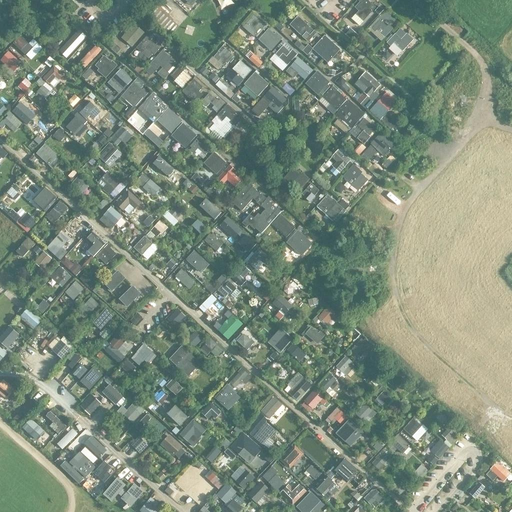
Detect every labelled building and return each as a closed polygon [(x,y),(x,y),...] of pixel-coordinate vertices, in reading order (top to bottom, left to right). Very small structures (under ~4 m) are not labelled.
[(359,12),(352,19),(359,25),(376,8),(367,0),(362,0),(355,8),(359,12)] [(266,25),(254,15),(243,26),(255,37),(266,25)] [(317,34),(298,16),(290,25),(309,42),(317,34)] [(380,20),(372,29),(376,33),(378,32),(385,38),(393,29),(389,24),(387,26),(380,20)] [(145,33),(134,23),(121,38),(132,48),(145,33)] [(281,41),(267,29),(258,39),(272,52),(281,41)] [(74,36),(69,32),(62,41),(67,45),(69,42),(76,47),(84,38),(77,32),(74,36)] [(391,34),(385,41),(391,46),(395,42),(398,45),(397,46),(403,51),(414,40),(407,33),(401,39),(395,34),(393,36),(391,34)] [(150,37),(148,35),(136,49),(149,59),(153,54),(154,55),(162,46),(158,43),(156,45),(149,39),(150,37)] [(340,50),(324,36),(312,49),(308,45),(302,51),(307,56),(313,50),(328,64),(340,50)] [(22,37),(15,45),(26,56),(33,48),(22,37)] [(85,38),(76,47),(83,54),(92,45),(85,38)] [(97,43),(79,62),(85,67),(103,49),(97,43)] [(290,52),(283,45),(275,55),(287,66),(298,54),(292,50),(290,52)] [(234,57),(223,47),(210,62),(217,69),(221,65),(224,68),(234,57)] [(176,63),(164,52),(156,61),(168,72),(176,63)] [(8,53),(0,61),(13,73),(21,65),(8,53)] [(256,53),(251,57),(258,66),(263,63),(256,53)] [(111,63),(104,57),(95,66),(99,70),(97,72),(106,79),(118,66),(112,61),(111,63)] [(305,65),(297,58),(289,67),(303,80),(313,69),(308,63),(305,65)] [(240,61),(232,70),(243,81),(252,71),(240,61)] [(83,73),(86,78),(94,72),(91,67),(83,73)] [(180,67),(172,75),(176,79),(174,82),(182,89),(192,78),(180,67)] [(131,81),(120,70),(112,80),(123,91),(131,81)] [(330,83),(317,71),(305,85),(318,96),(320,94),(323,96),(330,88),(328,86),(330,83)] [(217,81),(220,76),(212,72),(210,78),(217,81)] [(381,86),(365,72),(358,81),(366,88),(363,93),(370,99),(381,86)] [(269,85),(255,73),(240,90),(244,94),(245,92),(254,100),(269,85)] [(54,75),(46,83),(53,89),(59,80),(54,75)] [(25,78),(20,86),(27,90),(31,82),(25,78)] [(203,88),(194,79),(182,92),(196,103),(203,95),(199,92),(203,88)] [(232,96),(235,92),(220,81),(217,85),(232,96)] [(46,83),(37,92),(45,99),(53,89),(46,83)] [(143,91),(134,83),(126,92),(131,97),(135,92),(139,96),(137,98),(141,102),(148,94),(144,90),(143,91)] [(349,101),(333,86),(322,98),(338,112),(349,101)] [(279,96),(272,90),(268,93),(266,92),(263,96),(265,97),(263,99),(267,103),(271,98),(279,105),(284,99),(280,95),(279,96)] [(218,101),(209,93),(201,102),(207,107),(211,103),(214,106),(212,108),(217,113),(225,103),(220,99),(218,101)] [(397,103),(386,93),(370,110),(384,123),(389,117),(386,115),(397,103)] [(162,102),(154,96),(142,109),(156,121),(167,110),(160,103),(162,102)] [(25,99),(19,106),(30,116),(36,110),(25,99)] [(89,101),(78,113),(85,119),(89,115),(94,120),(101,113),(89,101)] [(364,113),(350,101),(335,117),(340,121),(343,118),(352,127),(364,113)] [(241,117),(227,105),(217,116),(222,121),(224,119),(233,126),(241,117)] [(167,110),(156,121),(170,134),(182,121),(168,108),(167,110)] [(11,113),(3,122),(11,129),(19,120),(11,113)] [(378,127),(367,116),(356,128),(354,127),(349,132),(364,146),(371,139),(369,137),(378,127)] [(72,119),(65,127),(72,133),(79,125),(72,119)] [(192,130),(184,122),(169,139),(169,140),(174,145),(175,145),(178,142),(178,140),(182,135),(186,138),(181,144),(186,148),(197,136),(191,131),(192,130)] [(103,143),(113,131),(109,127),(98,139),(103,143)] [(124,128),(116,136),(121,141),(129,133),(124,128)] [(59,129),(53,136),(65,146),(70,140),(59,129)] [(389,142),(381,134),(371,144),(384,157),(396,144),(391,139),(389,142)] [(197,143),(195,141),(188,149),(194,154),(197,149),(206,157),(210,152),(198,141),(197,143)] [(109,144),(97,156),(106,163),(115,153),(111,149),(113,147),(109,144)] [(0,153),(4,157),(8,152),(0,145),(0,153)] [(44,145),(37,154),(50,167),(57,159),(44,145)] [(351,162),(337,150),(323,165),(337,177),(351,162)] [(228,166),(214,153),(204,164),(218,177),(228,166)] [(157,158),(150,165),(158,173),(168,163),(163,158),(160,161),(157,158)] [(363,173),(354,165),(343,177),(348,182),(351,179),(354,182),(352,185),(358,191),(368,180),(362,174),(363,173)] [(237,176),(227,167),(218,177),(224,183),(228,180),(236,186),(243,178),(239,174),(237,176)] [(301,175),(293,169),(284,179),(299,193),(311,180),(303,173),(301,175)] [(106,185),(102,190),(109,196),(120,184),(107,173),(100,180),(106,185)] [(79,175),(71,184),(83,194),(90,185),(79,175)] [(143,175),(137,182),(154,197),(161,190),(150,180),(149,181),(143,175)] [(341,181),(336,186),(341,192),(347,186),(341,181)] [(318,191),(311,185),(303,194),(307,197),(311,193),(314,196),(318,191)] [(12,187),(8,192),(16,199),(20,194),(12,187)] [(188,187),(181,194),(193,205),(199,198),(188,187)] [(266,200),(253,187),(242,199),(248,204),(253,198),(260,206),(266,200)] [(56,198),(48,191),(36,204),(44,211),(56,198)] [(128,191),(116,204),(123,212),(130,205),(135,210),(141,203),(128,191)] [(344,210),(328,196),(317,207),(333,222),(344,210)] [(215,219),(222,212),(207,197),(200,205),(215,219)] [(277,209),(266,199),(266,200),(260,206),(266,210),(261,216),(267,221),(277,209)] [(67,210),(60,202),(49,214),(57,222),(67,210)] [(176,205),(169,213),(175,219),(182,211),(176,205)] [(111,207),(104,215),(111,222),(118,214),(111,207)] [(25,210),(15,221),(28,232),(37,221),(25,210)] [(144,222),(149,226),(156,219),(151,214),(144,222)] [(295,228),(281,215),(272,224),(287,237),(295,228)] [(226,216),(218,225),(234,240),(242,231),(226,216)] [(83,225),(76,217),(62,233),(70,240),(83,225)] [(201,233),(207,227),(199,218),(193,224),(201,233)] [(160,221),(151,231),(158,236),(161,233),(163,234),(168,227),(160,221)] [(312,244),(298,231),(287,243),(302,256),(312,244)] [(93,232),(85,241),(92,247),(87,252),(91,256),(103,242),(93,232)] [(211,234),(204,241),(217,252),(223,243),(217,237),(218,238),(213,234),(211,234)] [(136,250),(142,256),(153,244),(144,236),(139,242),(141,244),(136,250)] [(36,244),(28,237),(22,245),(29,251),(36,244)] [(112,247),(109,244),(96,258),(105,267),(117,254),(111,248),(112,247)] [(51,259),(43,252),(35,262),(43,269),(51,259)] [(195,252),(187,260),(197,269),(204,262),(201,259),(202,258),(195,252)] [(251,254),(246,260),(254,267),(261,260),(254,254),(253,255),(251,254)] [(61,261),(76,276),(84,268),(76,260),(74,263),(66,256),(61,261)] [(63,286),(72,275),(60,265),(51,276),(63,286)] [(244,265),(237,273),(243,279),(245,277),(252,284),(257,279),(250,272),(250,271),(244,265)] [(112,291),(127,277),(119,269),(104,282),(112,291)] [(181,269),(175,276),(191,288),(196,280),(181,269)] [(88,287),(93,282),(85,273),(80,278),(88,287)] [(113,291),(128,306),(142,293),(127,278),(113,291)] [(74,299),(85,288),(76,280),(66,292),(74,299)] [(293,281),(286,289),(293,295),(300,287),(293,281)] [(229,282),(224,289),(231,295),(237,288),(229,282)] [(90,314),(100,304),(92,296),(82,307),(90,314)] [(279,296),(272,303),(285,315),(293,307),(287,302),(286,303),(279,296)] [(215,315),(223,302),(214,297),(207,310),(215,315)] [(177,323),(186,316),(178,307),(169,315),(177,323)] [(328,308),(318,319),(327,326),(337,315),(328,308)] [(102,328),(114,315),(107,309),(94,321),(102,328)] [(280,320),(284,314),(280,311),(275,317),(280,320)] [(136,323),(142,317),(139,313),(132,320),(136,323)] [(228,339),(244,323),(233,313),(218,329),(228,339)] [(0,340),(7,348),(21,335),(11,325),(0,335),(0,340)] [(309,325),(302,334),(304,337),(306,335),(318,344),(325,335),(320,331),(319,333),(309,325)] [(281,329),(274,336),(286,347),(293,339),(290,337),(292,336),(288,330),(285,333),(281,329)] [(197,331),(188,338),(194,346),(203,339),(197,331)] [(125,354),(132,345),(118,334),(105,350),(120,363),(127,355),(125,354)] [(244,334),(238,341),(247,350),(254,343),(244,334)] [(56,337),(49,345),(62,357),(73,346),(64,336),(60,341),(56,337)] [(212,336),(200,349),(208,356),(212,351),(218,356),(225,348),(212,336)] [(133,376),(155,353),(144,342),(121,364),(133,376)] [(359,343),(351,351),(358,357),(365,349),(359,343)] [(288,352),(299,362),(306,354),(296,344),(288,352)] [(189,375),(201,362),(182,345),(171,357),(189,375)] [(73,367),(83,358),(79,354),(69,364),(73,367)] [(345,357),(336,367),(347,376),(353,368),(350,365),(352,363),(345,357)] [(81,360),(72,372),(77,376),(86,365),(81,360)] [(91,390),(103,373),(93,365),(81,382),(91,390)] [(249,375),(242,369),(230,383),(236,388),(249,375)] [(397,370),(387,382),(395,390),(404,381),(398,375),(400,372),(397,370)] [(330,374),(320,386),(326,392),(329,388),(333,391),(339,384),(335,381),(336,380),(330,374)] [(0,393),(6,400),(16,390),(5,378),(0,383),(0,393)] [(173,378),(169,382),(177,389),(181,384),(173,378)] [(303,378),(288,394),(298,403),(312,386),(303,378)] [(116,404),(124,396),(110,383),(103,391),(116,404)] [(378,397),(377,398),(384,406),(386,404),(387,406),(393,400),(380,388),(375,394),(378,397)] [(232,395),(225,389),(218,396),(224,403),(232,395)] [(316,390),(304,402),(313,411),(325,398),(316,390)] [(156,398),(162,403),(168,396),(163,391),(156,398)] [(90,414),(102,402),(93,392),(80,403),(90,414)] [(283,406),(274,397),(261,412),(270,420),(283,406)] [(217,417),(223,410),(212,400),(202,412),(208,418),(212,413),(217,417)] [(168,413),(180,426),(189,417),(177,404),(168,413)] [(159,405),(156,409),(165,416),(168,412),(159,405)] [(365,405),(356,414),(363,421),(368,415),(371,419),(377,413),(372,408),(370,409),(365,405)] [(330,422),(335,417),(341,423),(348,416),(338,406),(326,418),(330,422)] [(54,421),(50,426),(60,434),(69,423),(52,409),(47,415),(54,421)] [(266,422),(259,416),(252,424),(259,430),(266,422)] [(350,417),(336,432),(351,446),(365,432),(350,417)] [(23,428),(37,440),(45,430),(31,418),(23,428)] [(193,446),(208,431),(195,418),(180,434),(193,446)] [(413,419),(403,429),(412,438),(422,427),(413,419)] [(447,430),(442,435),(448,441),(458,430),(447,420),(442,425),(447,430)] [(73,427),(58,443),(63,448),(78,432),(73,427)] [(87,440),(92,435),(86,430),(82,435),(87,440)] [(244,431),(230,445),(249,463),(263,449),(244,431)] [(176,456),(185,447),(171,433),(161,442),(176,456)] [(391,441),(402,454),(410,446),(399,433),(391,441)] [(61,465),(80,484),(97,466),(96,465),(109,452),(92,435),(84,444),(86,445),(70,461),(67,459),(61,465)] [(132,443),(141,453),(149,444),(140,435),(132,443)] [(431,450),(440,458),(450,446),(441,438),(431,450)] [(213,461),(222,450),(215,445),(206,456),(213,461)] [(283,462),(290,468),(304,452),(297,445),(283,462)] [(224,452),(233,459),(237,454),(228,447),(224,452)] [(386,448),(372,461),(380,470),(394,457),(386,448)] [(433,453),(429,459),(435,464),(439,458),(433,453)] [(335,469),(348,482),(358,471),(345,458),(335,469)] [(491,470),(486,476),(493,482),(498,477),(502,480),(508,473),(496,462),(490,469),(491,470)] [(306,470),(316,479),(323,472),(313,463),(306,470)] [(415,471),(421,477),(428,469),(422,464),(415,471)] [(245,488),(255,476),(241,465),(231,477),(245,488)] [(263,476),(279,489),(287,479),(270,467),(263,476)] [(331,467),(327,473),(333,477),(337,471),(331,467)] [(206,475),(219,488),(224,482),(211,470),(206,475)] [(104,494),(113,501),(118,494),(120,495),(129,485),(118,476),(104,494)] [(330,476),(317,488),(328,499),(341,487),(330,476)] [(284,491),(296,502),(307,490),(294,479),(284,491)] [(265,494),(270,488),(261,480),(248,494),(261,505),(268,497),(265,494)] [(135,482),(122,498),(131,506),(145,491),(135,482)] [(484,488),(478,483),(471,490),(477,496),(484,488)] [(355,489),(351,493),(358,500),(362,496),(355,489)] [(311,491),(298,505),(305,511),(317,511),(325,504),(311,491)] [(222,511),(239,511),(247,503),(238,494),(222,511)] [(140,510),(142,511),(161,511),(163,511),(149,499),(140,510)]
